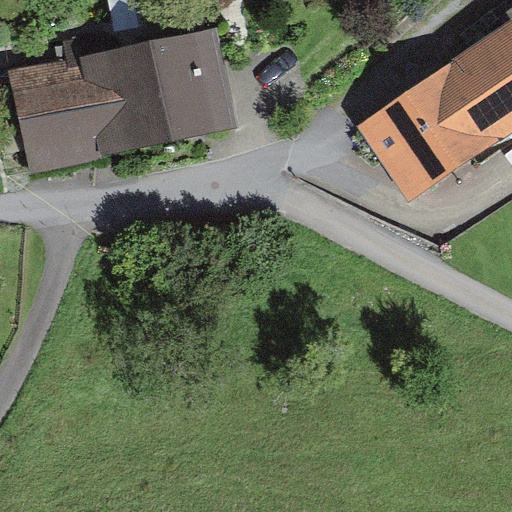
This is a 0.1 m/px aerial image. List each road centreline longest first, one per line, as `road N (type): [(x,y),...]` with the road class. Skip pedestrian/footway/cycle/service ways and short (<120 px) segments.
road 1 (residential): [(70,203),(273,176),(511,297)]
road 2 (residential): [(70,203),(61,254),(0,399)]
